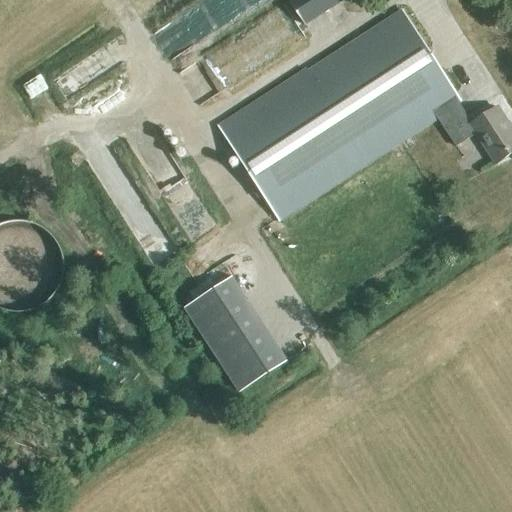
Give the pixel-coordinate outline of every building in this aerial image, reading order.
[(196,43),(268,0),(221,0),(183,23),(196,43)] [(291,0),(288,2),(304,28),(343,3),(340,0),(291,0)] [(278,220),(383,152),(437,117),(456,148),(476,134),(496,165),(511,154),(511,130),(498,108),(472,125),(458,103),(460,102),(402,11),(219,130),(278,220)] [(216,231),(227,223),(224,219),(233,212),(218,192),(198,208),(216,231)] [(206,255),(212,263),(226,254),(220,245),(206,255)] [(279,339),(292,358),(315,342),(306,329),(314,323),(260,245),(217,274),(266,347),(279,339)]
